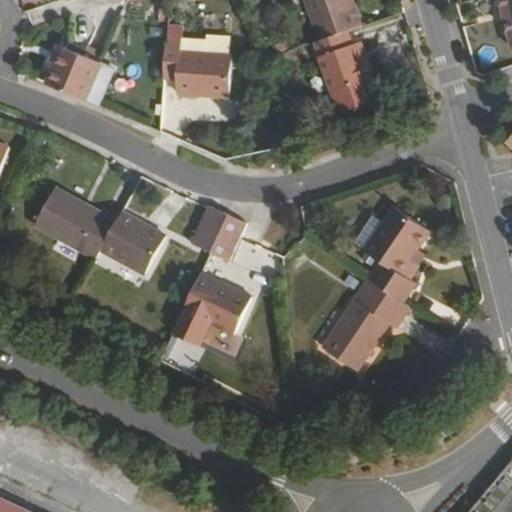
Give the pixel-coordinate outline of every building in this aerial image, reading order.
[(348,34),(363,29),(353,0),(306,0),(320,43),(348,34)] [(511,0),(499,0),(511,50),(511,0)] [(320,43),(314,46),(338,117),(375,104),(356,47),(352,48),(348,34),(320,43)] [(183,53),(232,56),(233,42),(184,40),(183,48),(183,53)] [(166,47),(164,82),(180,82),(180,95),(230,99),(232,56),(183,53),(183,48),(166,47)] [(85,102),(99,65),(60,48),(54,63),(56,65),(48,85),(48,87),(85,102)] [(85,102),(98,108),(113,71),(99,65),(85,102)] [(0,176),(9,150),(0,146),(0,176)] [(36,227),(96,262),(101,252),(119,219),(103,210),(100,214),(56,189),(36,227)] [(371,279),(372,280),(404,302),(419,282),(413,276),(421,264),(411,257),(419,246),(433,227),(398,203),(382,227),(367,249),(382,261),(371,279)] [(195,244),(212,252),(230,215),(213,207),(212,209),(195,244)] [(119,219),(101,252),(147,277),(166,240),(123,214),(119,219)] [(230,261),(241,237),(248,224),(230,215),(212,252),(230,261)] [(355,242),(367,249),(382,227),(370,219),(355,242)] [(411,257),(421,264),(429,252),(419,246),(411,257)] [(201,276),(184,311),(232,334),(250,300),(201,276)] [(398,326),(411,306),(404,302),(372,280),(329,348),(360,370),(392,322),(398,326)] [(0,511),(21,511),(0,502),(0,511)]
